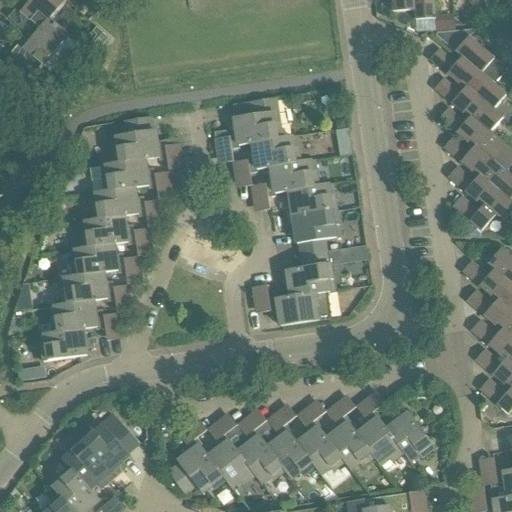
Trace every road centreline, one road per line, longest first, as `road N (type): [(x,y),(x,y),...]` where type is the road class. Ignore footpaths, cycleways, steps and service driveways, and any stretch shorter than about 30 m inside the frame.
road 1 (residential): [(363,72),(396,297),(384,324),(359,339),(186,363),(166,380)]
road 2 (residential): [(461,362),(412,56),(399,41),(358,37)]
road 3 (residential): [(166,380),(173,398),(192,403),(461,362)]
road 4 (residential): [(129,370),(200,149),(197,112)]
road 5 (residential): [(446,511),(469,447),(461,362)]
road 6 (residential): [(28,434),(72,386),(129,370)]
